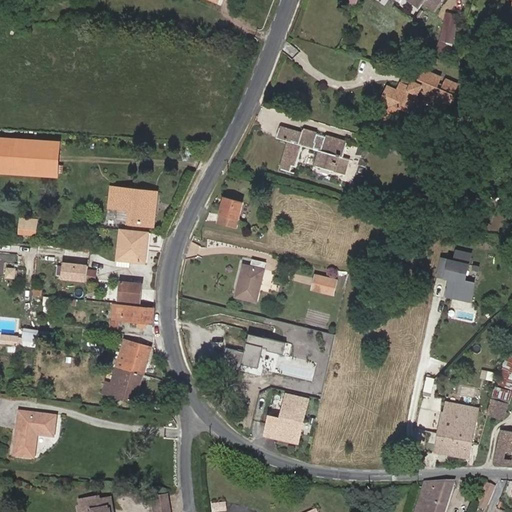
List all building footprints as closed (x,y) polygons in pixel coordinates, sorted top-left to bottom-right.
[(406,0),(420,10),(423,5),(436,14),(445,0),(406,0)] [(452,45),(458,16),(448,14),(441,42),(438,49),(448,53),(452,45)] [(440,83),(442,78),(424,70),(418,84),(413,82),(411,88),(401,84),(398,93),(393,91),(388,93),(384,101),(386,106),(391,108),(388,113),(383,111),(378,123),(391,128),(399,110),(411,115),(420,92),(452,106),(457,96),(454,95),(459,85),(447,80),(445,86),(440,83)] [(401,84),(411,88),(413,82),(404,78),(401,84)] [(388,93),(393,91),(388,89),(381,104),(386,106),(384,101),(388,93)] [(337,172),(346,142),(326,136),(325,141),(317,138),(318,134),(304,130),(303,134),(281,127),(278,138),(290,141),(282,169),(290,171),(292,166),(296,167),(302,145),(321,151),(317,166),(337,172)] [(60,143),(0,139),(0,172),(28,174),(58,176),(60,143)] [(410,153),(411,149),(406,148),(396,145),(391,144),(390,147),(410,153)] [(110,208),(117,209),(119,190),(112,190),(110,208)] [(148,224),(151,193),(119,190),(117,209),(128,210),(133,211),(132,222),(148,224)] [(157,194),(151,193),(148,224),(154,224),(157,194)] [(237,227),(243,203),(225,199),(219,223),(237,227)] [(37,220),(22,219),(20,234),(36,235),(37,220)] [(147,233),(121,230),(118,260),(145,263),(147,233)] [(449,279),(445,295),(472,301),(476,281),(466,279),(472,251),(456,247),(453,258),(441,255),(437,276),(449,279)] [(257,301),(267,264),(254,260),(252,268),(245,266),(237,296),(257,301)] [(89,266),(65,263),(63,278),(96,281),(97,271),(88,270),(89,266)] [(334,295),(337,281),(317,276),(313,289),(334,295)] [(141,302),(143,285),(122,283),(120,300),(141,302)] [(154,324),(155,309),(114,305),(113,320),(123,321),(124,315),(134,316),(133,322),(154,324)] [(35,345),(36,328),(24,327),(23,344),(35,345)] [(245,351),(227,346),(224,360),(259,368),(263,349),(285,355),(288,342),(249,333),(245,351)] [(11,345),(11,339),(17,340),(17,337),(4,336),(3,344),(11,345)] [(126,341),(118,368),(142,375),(150,349),(126,341)] [(142,375),(118,368),(113,384),(100,380),(97,391),(134,402),(142,375)] [(494,400),(492,400),(488,415),(504,418),(508,404),(507,404),(510,394),(496,391),(494,400)] [(299,443),(309,399),(288,395),(281,419),(271,417),(266,435),(299,443)] [(469,460),(479,409),(450,403),(447,414),(443,414),(435,453),(469,460)] [(54,416),(18,412),(12,456),(33,458),(35,435),(52,437),(54,416)] [(494,465),(511,466),(511,431),(502,430),(494,465)] [(443,511),(455,482),(426,483),(415,511),(443,511)] [(495,487),(486,484),(477,506),(485,509),(495,487)] [(154,511),(168,510),(166,495),(151,498),(153,511),(154,511)] [(105,511),(105,508),(110,507),(108,498),(97,500),(92,501),(91,498),(78,500),(80,511),(83,511),(105,511)]
